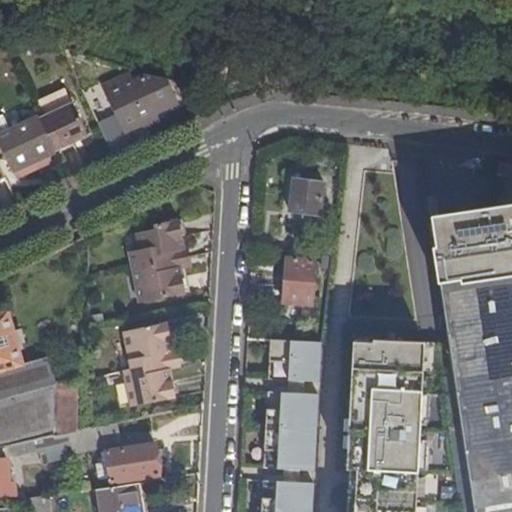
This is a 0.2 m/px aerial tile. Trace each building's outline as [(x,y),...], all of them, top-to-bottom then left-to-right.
[(228,95),(229,93),(232,74),(207,69),(203,91),(228,95)] [(167,83),(145,80),(130,75),(103,88),(128,139),(160,123),(155,112),(176,101),(167,83)] [(45,121),(73,108),(66,94),(39,107),(45,121)] [(45,121),(41,123),(57,156),(88,141),(73,108),(45,121)] [(57,156),(41,123),(13,136),(5,120),(0,122),(0,147),(14,176),(57,156)] [(115,161),(130,154),(116,126),(102,132),(115,161)] [(292,215),(323,219),(327,188),(296,184),(292,215)] [(511,204),(431,216),(440,279),(511,268),(511,204)] [(189,297),(184,273),(183,264),(185,263),(184,255),(189,254),(189,252),(183,224),(160,228),(161,233),(142,238),(144,254),(134,256),(144,307),(189,297)] [(334,260),(336,245),(306,242),(304,257),(334,260)] [(183,264),(184,273),(195,270),(192,251),(189,252),(189,254),(184,255),(185,263),(183,264)] [(327,262),(326,272),(333,273),(334,263),(327,262)] [(320,266),(289,263),(286,307),(317,309),(320,266)] [(511,511),(511,268),(440,279),(441,286),(473,511),(511,511)] [(81,436),(81,405),(61,404),(62,392),(62,390),(59,390),(51,363),(27,370),(12,317),(0,320),(0,453),(13,450),(36,446),(38,446),(72,438),(81,436)] [(179,401),(173,373),(170,357),(176,355),(171,327),(127,337),(135,373),(128,375),(135,411),(179,401)] [(419,511),(428,346),(378,344),(377,347),(358,347),(351,474),(361,475),(359,511),(419,511)] [(325,348),(275,345),(273,384),(323,388),(325,348)] [(170,357),(173,373),(184,370),(181,355),(176,355),(170,357)] [(65,391),(82,388),(89,387),(88,369),(61,375),(65,391)] [(61,404),(81,405),(82,388),(65,391),(62,392),(61,404)] [(272,397),(268,473),(319,476),(323,400),(272,397)] [(120,428),(100,432),(104,452),(123,448),(120,428)] [(100,432),(81,436),(72,438),(76,450),(78,458),(104,453),(104,452),(100,432)] [(76,450),(72,438),(38,446),(40,454),(50,452),(51,456),(76,450)] [(36,446),(13,450),(16,467),(39,462),(36,446)] [(111,454),(115,481),(115,486),(164,479),(159,448),(111,454)] [(103,483),(115,481),(111,454),(106,455),(107,466),(101,467),(103,483)] [(0,502),(10,502),(9,488),(2,488),(2,479),(8,478),(7,463),(0,463),(0,502)] [(146,511),(143,486),(100,492),(102,511),(146,511)] [(267,486),(265,511),(316,511),(318,489),(267,486)] [(33,502),(33,511),(53,511),(53,501),(33,502)]
